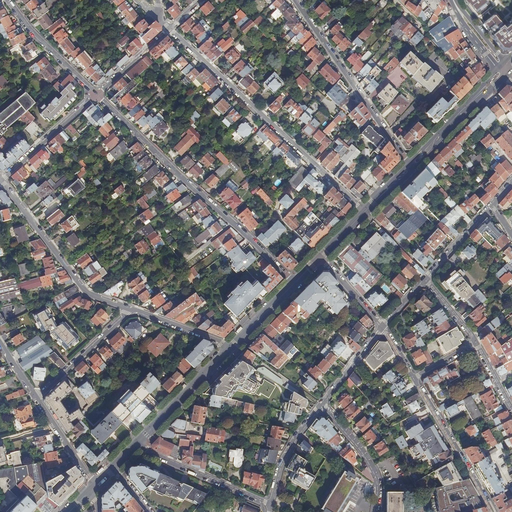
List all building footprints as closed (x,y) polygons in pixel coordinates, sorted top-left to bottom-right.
[(31,0),(25,5),(31,12),(32,12),(33,11),(43,3),(41,0),(31,0)] [(281,0),(276,0),(271,6),(269,7),(271,10),(275,7),(277,9),(284,3),(281,0)] [(398,0),(401,3),(404,6),(408,9),(413,14),(417,8),(408,2),(409,0),(398,0)] [(422,11),(422,9),(418,6),(417,8),(413,14),(418,19),(423,23),(426,19),(427,19),(429,21),(430,20),(433,15),(440,2),(438,0),(421,0),(419,3),(421,4),(424,2),(426,4),(429,8),(425,11),(424,12),(422,11)] [(441,0),(441,1),(440,2),(433,15),(437,17),(441,10),(446,6),(441,0)] [(129,6),(125,1),(117,8),(121,13),(129,6)] [(322,3),(319,1),(312,8),(315,11),(319,15),(318,16),(321,20),(323,19),(330,10),(322,3)] [(33,11),(32,12),(37,19),(45,14),(48,11),(43,5),(44,4),(43,3),(33,11)] [(214,10),(208,3),(200,9),(207,16),(214,10)] [(284,3),(277,9),(271,15),(276,20),(279,17),(282,15),(289,8),(284,3)] [(174,5),(167,11),(174,19),(180,13),(178,11),(179,9),(175,4),(174,5)] [(133,11),(129,6),(121,13),(125,18),(133,11)] [(138,7),(133,11),(125,18),(129,23),(137,16),(135,13),(140,9),(138,7)] [(295,14),(289,8),(282,15),(288,21),(294,16),(295,14)] [(239,17),(235,22),(237,24),(246,16),(241,11),(240,10),(236,14),(239,17)] [(99,12),(96,14),(101,20),(102,20),(104,18),(99,12)] [(329,25),(338,16),(334,12),(326,21),(329,25)] [(45,14),(37,19),(45,30),(47,28),(52,25),(45,14)] [(94,16),(101,25),(104,23),(102,20),(101,20),(96,14),(94,16)] [(0,20),(2,24),(0,24),(0,29),(3,28),(11,24),(9,21),(7,17),(7,16),(0,19),(0,20)] [(142,21),(137,16),(129,23),(133,27),(134,28),(142,21)] [(198,23),(192,16),(181,26),(187,33),(198,23)] [(265,22),(260,16),(253,22),(255,25),(258,28),(265,22)] [(288,21),(289,22),(286,24),(286,25),(291,31),(299,23),(295,19),(296,18),(294,16),(288,21)] [(406,21),(401,16),(393,25),(398,30),(399,29),(406,21)] [(52,25),(47,28),(53,36),(62,29),(66,26),(60,19),(57,21),(52,25)] [(142,21),(134,28),(140,35),(141,33),(145,30),(149,27),(143,20),(142,21)] [(210,28),(203,20),(198,25),(191,31),(195,35),(194,35),(195,36),(194,37),(196,40),(197,39),(198,39),(205,32),(210,28)] [(253,22),(251,20),(233,36),(220,47),(217,49),(207,58),(213,63),(222,54),(220,52),(222,51),(223,53),(232,45),(230,44),(233,41),(234,43),(255,25),(253,22)] [(376,23),(374,20),(351,45),(349,47),(352,50),(356,45),(359,48),(363,43),(360,40),(362,38),(365,41),(371,35),(368,32),(376,23)] [(230,23),(228,21),(221,28),(224,31),(232,23),(231,22),(230,23)] [(411,26),(406,21),(399,29),(405,34),(411,26)] [(141,33),(140,35),(138,36),(140,37),(145,44),(159,31),(159,27),(154,22),(149,27),(145,30),(146,32),(148,29),(149,30),(145,34),(144,33),(143,35),(141,33)] [(302,26),(299,23),(291,31),(296,35),(302,29),(303,28),(301,27),(302,26)] [(435,27),(438,30),(448,42),(448,43),(450,42),(453,46),(455,42),(457,40),(457,39),(461,37),(458,30),(450,34),(441,23),(435,27)] [(11,24),(3,28),(6,34),(16,30),(13,24),(11,24)] [(337,25),(330,32),(335,36),(338,32),(341,29),(337,25)] [(417,32),(411,26),(405,34),(411,39),(417,32)] [(234,29),(233,27),(220,38),(222,40),(217,44),(220,47),(233,36),(230,33),(234,29)] [(16,30),(6,34),(10,41),(13,39),(21,34),(18,28),(16,30)] [(62,29),(53,36),(59,43),(66,38),(67,37),(62,29)] [(304,31),(302,29),(296,35),(295,36),(300,41),(307,33),(305,30),(304,31)] [(395,38),(383,51),(386,54),(403,36),(405,34),(399,29),(398,30),(395,33),(393,36),(395,38)] [(433,34),(435,36),(444,47),(445,48),(448,46),(446,44),(448,42),(438,30),(433,34)] [(309,32),(307,33),(300,41),(299,42),(302,45),(303,44),(304,45),(312,38),(309,32)] [(335,36),(331,39),(338,46),(345,39),(344,39),(338,32),(335,36)] [(423,37),(417,32),(411,39),(417,45),(423,37)] [(210,38),(205,33),(198,39),(196,41),(201,46),(210,38)] [(21,34),(13,39),(16,44),(21,42),(25,39),(22,34),(21,34)] [(118,42),(121,46),(129,40),(126,36),(118,42)] [(434,38),(432,40),(438,47),(440,49),(444,47),(435,36),(433,37),(434,38)] [(66,38),(59,43),(68,55),(70,54),(76,49),(66,38)] [(173,45),(167,38),(149,53),(156,60),(158,58),(161,55),(163,53),(162,52),(164,50),(165,51),(172,46),(173,45)] [(210,38),(201,46),(198,49),(203,54),(212,45),(210,42),(213,40),(210,38)] [(312,38),(304,45),(304,46),(306,48),(305,50),(307,52),(312,47),(312,48),(317,43),(312,38)] [(21,42),(27,52),(23,55),(27,61),(32,58),(32,59),(37,56),(34,52),(37,50),(32,42),(29,43),(26,39),(25,39),(21,42)] [(135,39),(132,41),(139,49),(142,46),(135,39)] [(351,45),(345,39),(338,46),(337,46),(344,52),(349,47),(351,45)] [(131,46),(127,49),(133,55),(139,49),(132,41),(129,44),(131,46)] [(460,49),(461,48),(455,42),(453,46),(452,48),(458,56),(465,52),(471,61),(475,58),(464,41),(460,44),(463,49),(462,49),(462,50),(460,52),(459,50),(460,50),(460,49)] [(448,46),(445,48),(455,60),(459,57),(458,56),(452,48),(448,43),(448,42),(446,44),(448,46)] [(214,48),(212,45),(203,54),(207,58),(217,49),(216,48),(214,48)] [(165,51),(163,53),(161,55),(167,62),(170,60),(171,61),(179,54),(172,46),(165,51)] [(77,48),(76,49),(70,54),(74,59),(81,53),(77,48)] [(239,57),(241,55),(234,48),(232,50),(225,56),(232,64),(239,57)] [(313,61),(320,54),(314,48),(304,59),(308,62),(311,59),(313,61)] [(86,49),(81,53),(74,59),(79,64),(88,56),(87,55),(90,53),(86,49)] [(296,54),(291,50),(287,54),(292,59),(296,54)] [(368,51),(362,58),(354,66),(353,67),(358,72),(364,66),(361,63),(363,60),(364,61),(371,53),(368,51)] [(400,63),(399,63),(413,76),(423,65),(410,52),(403,59),(400,63)] [(459,57),(463,62),(478,80),(484,74),(485,71),(475,58),(471,61),(465,52),(458,56),(459,57)] [(43,57),(44,58),(37,64),(36,63),(32,66),(33,68),(33,69),(36,72),(37,72),(38,73),(42,70),(49,64),(45,59),(46,58),(47,59),(50,56),(47,54),(43,57)] [(325,59),(320,54),(313,61),(307,69),(310,72),(317,64),(319,66),(325,59)] [(354,56),(353,54),(347,60),(354,66),(362,58),(359,55),(357,56),(356,54),(354,56)] [(126,55),(125,56),(114,66),(117,69),(129,58),(126,55)] [(90,59),(88,56),(79,64),(84,70),(93,62),(96,60),(93,57),(90,59)] [(127,85),(121,78),(112,87),(117,93),(109,101),(115,106),(120,101),(128,94),(142,81),(138,76),(152,63),(146,56),(126,75),(131,81),(127,85)] [(180,70),(188,63),(181,57),(174,63),(180,70)] [(394,57),(391,60),(397,65),(399,63),(400,63),(394,57)] [(397,65),(391,60),(384,68),(386,70),(390,65),(394,69),(397,66),(397,65)] [(241,61),(233,68),(238,74),(246,66),(241,61)] [(95,65),(93,62),(84,70),(81,73),(84,75),(86,73),(90,77),(99,68),(96,65),(95,65)] [(465,70),(468,73),(464,77),(472,87),(478,80),(463,62),(460,65),(465,70)] [(51,69),(52,68),(49,64),(42,70),(40,72),(45,77),(44,78),(48,84),(57,76),(51,69)] [(193,69),(189,64),(181,72),(186,76),(193,69)] [(424,64),(423,65),(413,76),(431,92),(442,80),(424,64)] [(327,65),(319,72),(326,79),(333,71),(330,69),(330,68),(327,65)] [(372,70),(366,65),(358,74),(364,79),(366,76),(372,70)] [(251,71),(246,66),(238,74),(243,79),(247,75),(248,74),(249,73),(251,71)] [(99,68),(90,77),(93,80),(91,82),(93,85),(105,74),(99,68)] [(194,69),(193,69),(186,76),(192,81),(198,76),(199,75),(194,69)] [(205,69),(199,75),(198,76),(203,82),(204,82),(211,75),(205,69)] [(302,74),(309,81),(315,75),(312,73),(311,74),(309,73),(310,72),(307,69),(302,74)] [(109,70),(105,74),(93,85),(94,86),(98,86),(106,79),(106,75),(110,75),(112,74),(109,70)] [(335,74),(333,71),(326,79),(332,85),(340,77),(336,74),(335,74)] [(275,73),(265,82),(268,85),(266,86),(274,94),(282,86),(275,79),(278,76),(275,73)] [(295,81),(303,88),(310,81),(309,81),(302,74),(295,81)] [(0,75),(0,86),(2,89),(8,84),(2,75),(0,75)] [(60,84),(58,81),(53,86),(60,93),(61,92),(70,83),(74,79),(70,75),(66,79),(65,78),(63,80),(64,81),(60,84)] [(206,84),(203,86),(211,95),(217,89),(215,86),(219,82),(211,75),(204,82),(206,84)] [(247,75),(243,79),(240,83),(246,89),(247,88),(253,81),(247,75)] [(352,91),(343,77),(325,96),(326,97),(336,106),(337,107),(338,106),(347,96),(352,91)] [(471,87),(463,78),(449,92),(454,97),(458,101),(471,87)] [(255,80),(253,81),(247,88),(253,95),(260,88),(254,83),(256,81),(255,80)] [(373,80),(365,88),(371,93),(379,86),(373,80)] [(41,108),(43,111),(40,114),(45,119),(46,118),(50,121),(56,115),(58,116),(61,113),(62,114),(64,112),(63,111),(66,108),(64,107),(67,104),(69,105),(72,102),(70,101),(76,94),(72,90),(71,89),(74,87),(75,88),(79,84),(78,84),(75,87),(73,85),(70,83),(61,92),(63,95),(62,96),(58,100),(55,98),(47,106),(45,104),(41,108)] [(388,84),(378,95),(381,98),(380,100),(382,103),(380,105),(384,110),(398,94),(392,88),(388,84)] [(506,86),(498,94),(503,99),(507,105),(511,100),(511,103),(508,107),(510,109),(511,111),(511,88),(510,86),(506,86)] [(211,95),(209,97),(215,102),(223,94),(217,89),(211,95)] [(323,93),(319,90),(314,95),(314,97),(316,100),(323,93)] [(156,94),(159,99),(164,96),(161,91),(156,94)] [(133,99),(128,94),(120,101),(125,106),(133,99)] [(401,95),(399,97),(406,103),(408,101),(401,95)] [(357,106),(347,96),(338,106),(340,107),(341,107),(342,107),(347,111),(344,114),(346,115),(347,116),(349,114),(350,114),(357,106)] [(0,137),(7,131),(7,130),(6,129),(27,111),(29,109),(20,97),(10,106),(0,113),(0,122),(1,125),(0,125),(0,137)] [(124,110),(128,113),(134,108),(137,104),(139,102),(135,97),(133,99),(125,106),(127,108),(124,110)] [(279,97),(270,105),(268,107),(274,113),(281,107),(278,104),(282,100),(279,97)] [(401,114),(409,105),(406,103),(399,97),(391,106),(401,114)] [(458,101),(454,97),(447,104),(441,98),(426,113),(436,123),(452,107),(451,107),(454,103),(455,104),(458,101)] [(223,115),(226,112),(228,114),(233,109),(231,107),(222,98),(214,106),(223,115)] [(318,103),(322,107),(333,119),(338,114),(322,98),(318,103)] [(237,99),(232,105),(235,108),(240,102),(237,99)] [(499,103),(506,112),(508,110),(510,109),(508,107),(507,105),(503,99),(499,103)] [(294,102),(291,100),(284,106),(287,109),(286,110),(290,113),(299,104),(295,101),(294,102)] [(270,105),(267,102),(261,108),(264,111),(268,107),(270,105)] [(361,103),(357,106),(350,114),(355,119),(355,118),(356,118),(357,119),(356,119),(355,121),(356,122),(356,121),(361,126),(370,117),(361,103)] [(92,104),(85,111),(89,115),(87,118),(89,120),(92,118),(99,111),(95,107),(92,104)] [(301,106),(299,104),(290,113),(293,117),(294,116),(297,119),(307,108),(305,105),(301,106)] [(496,105),(490,111),(495,117),(496,119),(501,124),(507,118),(496,105)] [(490,111),(486,106),(467,126),(473,133),(480,125),(485,130),(491,124),(489,123),(495,117),(490,111)] [(125,116),(127,118),(130,116),(132,118),(133,117),(138,112),(134,108),(128,113),(125,116)] [(313,112),(309,108),(299,118),(306,125),(312,118),(313,117),(310,115),(313,112)] [(234,122),(240,116),(233,109),(228,114),(227,115),(234,122)] [(141,110),(138,112),(133,117),(137,122),(141,118),(142,117),(146,114),(144,111),(143,112),(141,110)] [(20,118),(28,126),(32,121),(35,118),(27,111),(20,118)] [(103,116),(99,111),(92,118),(96,123),(96,122),(100,119),(103,116)] [(195,111),(189,117),(194,122),(200,116),(195,111)] [(342,112),(334,119),(326,128),(323,131),(326,134),(329,136),(329,135),(327,134),(340,121),(341,122),(343,119),(342,118),(346,115),(344,114),(342,111),(342,112)] [(101,119),(100,119),(96,122),(100,127),(101,127),(106,122),(112,117),(108,113),(101,119)] [(137,122),(140,125),(137,128),(140,130),(145,125),(147,124),(154,117),(151,114),(145,120),(142,117),(141,118),(137,122)] [(234,122),(227,115),(224,118),(228,121),(225,124),(228,127),(231,125),(234,122)] [(155,116),(154,117),(147,124),(150,128),(149,128),(152,131),(160,122),(155,116)] [(189,117),(186,120),(191,125),(191,126),(193,124),(195,122),(194,122),(189,117)] [(312,118),(306,125),(303,129),(310,136),(319,127),(320,126),(312,118)] [(243,140),(254,129),(245,120),(235,131),(237,133),(237,134),(240,137),(241,138),(243,140)] [(161,121),(160,122),(152,131),(146,136),(148,139),(154,134),(158,138),(168,128),(162,121),(161,121)] [(101,127),(100,127),(98,130),(102,134),(105,131),(109,136),(112,134),(114,132),(112,130),(112,129),(106,122),(101,127)] [(400,136),(403,132),(400,129),(394,134),(405,150),(409,150),(411,148),(408,145),(415,138),(418,141),(427,132),(418,123),(417,123),(403,138),(400,136)] [(67,127),(73,135),(76,131),(70,124),(67,127)] [(195,132),(193,129),(196,127),(193,124),(191,126),(191,125),(188,128),(189,130),(186,133),(188,134),(185,138),(184,137),(184,138),(181,141),(180,141),(181,142),(177,145),(177,144),(177,145),(174,148),(173,148),(181,156),(184,152),(185,153),(185,152),(184,152),(188,149),(189,149),(188,148),(191,145),(192,146),(192,145),(195,142),(197,143),(202,138),(198,134),(196,131),(195,132)] [(149,129),(145,125),(140,130),(143,134),(149,129)] [(264,125),(259,130),(268,139),(273,133),(264,125)] [(368,126),(361,134),(377,148),(377,147),(383,140),(368,126)] [(473,133),(467,126),(453,140),(458,145),(473,133)] [(63,131),(68,136),(73,143),(81,136),(76,131),(73,135),(67,127),(63,131)] [(24,130),(19,135),(21,138),(23,139),(26,143),(31,137),(24,130)] [(316,142),(317,140),(319,142),(320,142),(325,136),(318,130),(313,137),(313,138),(316,142)] [(501,136),(511,149),(511,136),(507,131),(501,136)] [(8,139),(11,142),(13,140),(18,135),(15,132),(8,139)] [(273,133),(268,139),(277,147),(282,141),(273,133)] [(488,133),(479,140),(486,148),(486,149),(495,141),(488,133)] [(59,134),(54,139),(60,145),(64,141),(61,138),(62,137),(59,134)] [(116,142),(118,141),(112,134),(109,136),(106,139),(103,142),(109,150),(117,144),(116,142)] [(19,135),(18,135),(13,140),(11,142),(9,144),(11,145),(18,139),(18,140),(19,140),(21,138),(19,135)] [(323,145),(318,150),(321,153),(326,148),(331,142),(325,136),(320,142),(323,145)] [(495,142),(511,162),(511,149),(501,136),(495,142)] [(2,137),(0,139),(0,147),(3,151),(9,144),(2,137)] [(339,145),(334,150),(338,153),(344,146),(348,149),(351,145),(355,141),(352,138),(347,145),(338,138),(335,142),(339,145)] [(385,138),(383,140),(377,147),(381,151),(388,143),(385,138)] [(3,157),(3,155),(1,153),(0,153),(0,170),(4,171),(14,161),(30,147),(26,143),(23,139),(17,144),(14,146),(14,147),(5,155),(5,157),(6,158),(5,159),(3,157)] [(58,150),(56,148),(60,145),(54,139),(49,143),(52,147),(50,149),(54,153),(58,150)] [(453,140),(446,147),(453,155),(461,148),(458,145),(453,140)] [(125,144),(123,141),(109,152),(115,159),(116,160),(128,150),(124,145),(125,144)] [(282,141),(277,147),(272,152),(276,156),(280,151),(284,155),(290,148),(282,141)] [(132,150),(130,152),(131,153),(132,152),(135,156),(142,151),(143,150),(137,142),(129,149),(130,151),(132,149),(132,150)] [(377,161),(380,158),(377,155),(373,160),(379,166),(386,173),(398,162),(398,158),(388,143),(381,151),(380,153),(385,157),(385,158),(384,159),(384,160),(380,164),(377,161)] [(340,160),(344,154),(349,158),(344,163),(340,168),(341,168),(334,176),(338,180),(354,161),(360,153),(351,145),(348,149),(344,146),(338,153),(336,155),(337,155),(325,168),(331,173),(333,171),(331,170),(335,165),(336,165),(338,164),(338,162),(340,160)] [(46,153),(49,156),(49,157),(47,159),(46,158),(42,161),(45,165),(54,157),(45,147),(41,150),(45,154),(46,153)] [(365,149),(363,147),(362,154),(368,159),(370,156),(369,150),(365,149)] [(453,155),(446,147),(439,154),(445,162),(446,163),(447,162),(446,161),(453,155)] [(290,148),(284,155),(296,165),(301,159),(290,148)] [(464,152),(461,148),(453,155),(456,158),(464,152)] [(241,149),(240,150),(249,159),(251,157),(249,155),(244,150),(244,151),(241,149)] [(41,150),(36,155),(42,161),(46,158),(47,159),(49,157),(49,156),(46,153),(45,154),(41,150)] [(131,161),(129,162),(133,167),(138,163),(139,162),(145,156),(146,157),(150,153),(147,151),(143,153),(142,151),(135,156),(132,152),(131,153),(127,157),(131,161)] [(328,153),(326,151),(317,160),(320,162),(328,153)] [(72,152),(70,153),(76,161),(78,159),(72,152)] [(222,161),(224,163),(224,164),(228,161),(219,152),(218,154),(216,155),(222,161)] [(332,153),(331,152),(321,164),(325,168),(337,155),(336,155),(334,153),(333,152),(332,153)] [(139,162),(138,163),(143,170),(151,163),(148,160),(152,156),(150,153),(146,157),(145,156),(139,162)] [(207,167),(214,161),(207,153),(200,160),(207,167)] [(344,154),(340,160),(344,163),(349,158),(344,154)] [(439,154),(434,159),(440,167),(442,165),(444,168),(443,169),(448,175),(450,177),(455,173),(447,164),(446,166),(444,163),(445,162),(439,154)] [(479,154),(476,157),(472,161),(476,166),(484,159),(479,154)] [(34,163),(32,165),(35,169),(39,166),(38,165),(42,161),(36,155),(31,160),(34,163)] [(180,163),(187,170),(194,164),(187,156),(180,163)] [(457,163),(456,164),(460,168),(463,166),(456,158),(454,160),(457,163)] [(224,163),(223,165),(220,167),(225,172),(229,168),(227,166),(228,165),(233,161),(231,159),(229,162),(228,161),(224,164),(224,163)] [(434,159),(431,162),(439,171),(440,172),(445,178),(448,175),(443,169),(440,167),(434,159)] [(81,160),(79,162),(83,167),(87,171),(89,170),(81,160)] [(233,161),(228,165),(235,173),(240,169),(233,161)] [(354,161),(338,180),(345,186),(351,178),(353,177),(351,176),(350,177),(348,175),(357,163),(354,161)] [(511,168),(506,161),(500,165),(509,175),(510,177),(511,175),(511,168)] [(439,171),(431,162),(424,169),(432,177),(439,171)] [(196,178),(203,172),(196,164),(189,171),(186,174),(189,178),(192,174),(196,178)] [(494,171),(496,173),(503,182),(509,175),(500,165),(500,164),(494,171)] [(147,174),(144,176),(148,181),(159,172),(155,166),(146,173),(147,174)] [(379,166),(372,173),(379,181),(386,173),(379,166)] [(22,167),(17,172),(23,178),(27,175),(24,172),(25,171),(22,167)] [(78,179),(76,180),(77,180),(87,171),(83,167),(80,170),(81,172),(76,176),(78,179)] [(220,167),(215,172),(220,177),(225,172),(220,167)] [(309,173),(302,167),(288,183),(289,183),(295,189),(309,173)] [(371,173),(366,168),(360,176),(359,177),(364,181),(371,174),(371,173)] [(312,169),(309,173),(295,189),(295,190),(298,192),(306,183),(310,186),(307,189),(310,191),(313,188),(318,183),(317,182),(315,180),(316,180),(313,177),(316,173),(312,169)] [(432,177),(424,169),(415,179),(420,184),(422,181),(420,179),(423,177),(433,188),(438,184),(433,178),(432,177)] [(65,195),(68,192),(73,197),(90,183),(93,181),(94,180),(87,171),(77,180),(66,190),(62,193),(65,195)] [(161,187),(169,180),(162,171),(154,178),(161,187)] [(20,183),(19,182),(23,178),(17,172),(12,176),(15,180),(13,182),(17,186),(20,183)] [(503,182),(496,173),(489,180),(489,181),(496,189),(503,182)] [(212,175),(211,176),(204,182),(211,188),(218,180),(212,175)] [(352,179),(351,178),(345,186),(349,189),(350,187),(359,177),(360,176),(358,175),(356,177),(356,179),(355,179),(353,178),(352,179)] [(46,181),(38,187),(35,190),(38,194),(40,193),(42,195),(40,196),(44,200),(53,192),(57,189),(68,180),(65,176),(55,184),(50,179),(46,182),(46,181)] [(420,184),(415,179),(406,187),(416,197),(417,198),(420,195),(414,189),(420,184)] [(366,187),(360,181),(353,188),(358,193),(359,194),(360,193),(366,187)] [(489,181),(482,188),(485,192),(491,198),(498,191),(496,189),(489,181)] [(172,182),(165,188),(169,194),(182,184),(179,182),(175,185),(176,186),(175,186),(172,182)] [(317,182),(318,183),(313,188),(320,195),(326,188),(318,182),(317,182)] [(28,190),(24,194),(27,197),(35,190),(38,187),(34,183),(30,186),(27,189),(28,190)] [(182,184),(169,194),(166,196),(168,199),(167,200),(166,201),(168,203),(169,204),(171,202),(171,203),(180,196),(177,193),(179,191),(180,193),(187,189),(182,184)] [(266,202),(267,203),(270,206),(273,202),(265,194),(256,184),(252,188),(256,193),(257,193),(266,202)] [(116,193),(112,196),(115,199),(125,191),(120,185),(118,187),(117,186),(115,187),(116,188),(113,190),(116,193)] [(225,186),(217,194),(225,201),(233,194),(225,186)] [(329,204),(330,203),(334,207),(336,205),(343,198),(332,187),(323,197),(327,201),(326,202),(327,203),(328,202),(329,204)] [(412,205),(412,204),(418,210),(422,213),(426,209),(427,210),(428,209),(422,203),(420,201),(417,198),(416,197),(406,187),(401,193),(412,205)] [(419,191),(424,196),(428,192),(423,187),(419,191)] [(465,189),(467,191),(461,195),(463,197),(470,191),(467,187),(465,189)] [(441,188),(438,191),(446,199),(449,197),(447,195),(441,188)] [(154,189),(145,195),(149,200),(155,195),(157,194),(154,189)] [(7,208),(7,209),(8,209),(9,209),(15,207),(4,192),(0,190),(0,200),(1,200),(4,205),(5,205),(7,208)] [(57,197),(53,192),(44,200),(43,201),(47,206),(57,197)] [(479,198),(478,199),(480,201),(484,206),(491,198),(485,192),(482,195),(482,196),(480,199),(479,198)] [(401,193),(394,200),(411,216),(418,210),(412,204),(412,205),(401,193)] [(233,210),(241,203),(233,194),(225,201),(233,210)] [(285,194),(278,202),(281,205),(283,207),(286,210),(294,202),(285,194)] [(469,199),(466,201),(472,207),(480,201),(478,199),(474,194),(474,195),(469,198),(469,197),(468,198),(469,199)] [(137,201),(144,210),(149,207),(145,202),(148,200),(144,195),(137,201)] [(192,201),(188,195),(174,205),(176,208),(182,205),(183,207),(192,201)] [(441,217),(443,219),(440,221),(440,222),(456,237),(459,234),(454,229),(453,230),(451,227),(451,225),(455,222),(456,223),(457,221),(456,220),(461,215),(463,217),(462,219),(468,224),(471,221),(465,214),(458,207),(449,197),(446,199),(444,201),(452,210),(448,214),(447,213),(446,214),(447,215),(444,218),(442,216),(441,217)] [(306,202),(303,198),(283,219),(294,231),(300,224),(311,212),(313,208),(306,203),(306,202)] [(348,203),(343,198),(336,205),(341,210),(348,203)] [(504,199),(499,205),(503,211),(505,210),(510,204),(504,199)] [(196,212),(193,214),(194,216),(200,212),(200,211),(205,208),(207,207),(199,200),(193,205),(193,206),(192,206),(194,208),(195,207),(196,210),(195,211),(196,212)] [(466,201),(458,207),(465,214),(472,207),(466,201)] [(351,205),(348,203),(341,210),(341,211),(341,212),(343,214),(344,216),(351,209),(351,205)] [(149,208),(138,216),(143,223),(152,216),(151,215),(153,213),(158,210),(154,204),(149,208)] [(395,210),(389,204),(381,213),(384,215),(383,216),(390,222),(390,223),(392,221),(388,217),(395,210)] [(200,211),(200,212),(194,216),(200,223),(202,222),(210,216),(205,208),(200,211)] [(239,212),(237,208),(230,214),(233,217),(239,212)] [(0,212),(2,222),(12,219),(9,209),(8,209),(7,209),(0,211),(0,212)] [(64,216),(58,209),(46,219),(52,225),(64,216)] [(247,209),(238,216),(244,223),(251,217),(252,216),(247,209)] [(322,216),(318,220),(323,224),(322,224),(329,231),(332,228),(328,224),(335,217),(336,216),(338,214),(339,213),(335,209),(325,219),(322,216)] [(411,216),(405,222),(399,228),(397,226),(395,228),(396,228),(398,231),(401,233),(402,235),(406,238),(407,239),(414,232),(427,219),(426,218),(422,213),(418,210),(411,216)] [(184,211),(177,215),(184,224),(190,219),(184,211)] [(311,212),(300,224),(294,231),(302,238),(310,229),(312,231),(306,237),(315,245),(329,231),(322,224),(323,224),(318,220),(315,216),(311,212)] [(376,218),(375,219),(384,228),(389,223),(390,222),(383,216),(384,215),(381,213),(376,218)] [(426,218),(427,219),(433,225),(438,220),(432,213),(426,218)] [(210,216),(202,222),(207,229),(215,223),(210,216)] [(244,223),(243,223),(250,231),(258,224),(251,217),(244,223)] [(335,217),(328,224),(332,228),(339,221),(335,217)] [(71,229),(72,231),(76,227),(79,225),(74,219),(69,224),(67,220),(60,225),(66,233),(71,229)] [(270,228),(265,233),(267,235),(265,237),(264,236),(262,238),(259,236),(257,238),(265,246),(269,242),(270,242),(271,243),(272,243),(280,235),(282,233),(286,229),(277,221),(275,223),(277,225),(274,227),(272,230),(270,228)] [(204,232),(194,240),(198,244),(208,237),(206,234),(209,231),(213,237),(222,230),(216,222),(215,223),(207,229),(204,232)] [(445,234),(447,235),(453,241),(456,237),(440,222),(437,225),(438,226),(445,234)] [(150,227),(148,224),(140,229),(146,237),(147,236),(154,232),(150,227)] [(481,224),(476,230),(481,236),(485,232),(489,236),(494,241),(495,242),(505,233),(499,224),(493,225),(483,225),(481,224)] [(28,240),(24,226),(15,229),(19,243),(28,240)] [(238,234),(231,228),(218,239),(222,245),(232,239),(238,234)] [(398,231),(396,228),(390,234),(393,236),(396,232),(397,232),(398,231)] [(312,231),(310,229),(302,238),(306,243),(308,240),(314,246),(315,245),(306,237),(312,231)] [(446,237),(437,229),(425,242),(433,250),(434,251),(446,237)] [(476,241),(478,243),(483,238),(481,236),(476,230),(470,236),(476,242),(476,241)] [(154,246),(161,241),(154,231),(154,232),(147,236),(150,240),(149,241),(151,244),(152,243),(154,246)] [(380,236),(389,245),(391,243),(394,246),(396,244),(384,232),(380,236)] [(417,234),(414,232),(407,239),(409,241),(410,239),(412,240),(417,234)] [(73,247),(80,242),(73,233),(67,238),(66,239),(73,247)] [(508,237),(505,233),(495,242),(501,249),(509,241),(506,239),(508,237)] [(361,249),(357,253),(367,262),(385,243),(376,234),(368,241),(367,241),(366,242),(365,243),(365,244),(361,249)] [(62,239),(59,235),(53,240),(56,243),(62,239)] [(298,238),(295,235),(289,241),(292,243),(298,238)] [(406,238),(402,235),(396,240),(400,244),(406,238)] [(62,238),(62,239),(56,243),(58,247),(65,242),(62,238)] [(289,246),(295,253),(304,244),(298,238),(292,243),(289,246)] [(40,239),(30,242),(36,251),(43,249),(46,248),(40,239)] [(218,239),(212,243),(217,249),(222,245),(218,239)] [(223,246),(218,250),(223,256),(226,254),(237,246),(232,239),(222,245),(223,246)] [(142,240),(135,245),(142,255),(149,249),(146,245),(147,245),(145,243),(144,243),(142,240)] [(203,249),(211,243),(209,240),(201,246),(203,249)] [(308,240),(306,243),(312,249),(313,247),(314,246),(308,240)] [(419,246),(421,249),(419,251),(422,254),(425,257),(433,250),(425,242),(424,241),(419,246)] [(487,241),(483,245),(488,250),(492,246),(487,241)] [(337,257),(347,267),(355,275),(349,281),(362,296),(370,288),(382,276),(381,275),(367,262),(357,253),(349,245),(337,257)] [(241,252),(237,246),(226,254),(230,260),(241,252)] [(470,249),(467,246),(462,252),(469,260),(475,254),(473,252),(476,250),(472,247),(470,249)] [(287,270),(291,270),(298,263),(294,259),(292,260),(287,255),(292,251),(288,247),(284,251),(276,258),(287,270)] [(511,250),(509,247),(503,253),(506,256),(510,261),(511,258),(511,250)] [(397,252),(400,255),(408,262),(411,259),(400,248),(397,252)] [(36,251),(33,252),(35,261),(42,259),(46,258),(43,249),(36,251)] [(412,256),(423,267),(428,261),(425,257),(422,254),(419,251),(418,250),(415,253),(414,252),(413,254),(412,256)] [(246,256),(241,252),(230,260),(233,263),(231,265),(238,272),(240,270),(243,267),(246,270),(256,259),(250,253),(246,256)] [(86,253),(76,260),(83,270),(84,269),(93,263),(86,253)] [(458,256),(455,253),(449,260),(454,265),(457,261),(455,259),(458,256)] [(46,258),(42,259),(45,270),(54,267),(51,256),(46,258)] [(262,271),(268,278),(260,285),(268,293),(282,278),(263,259),(258,263),(264,270),(262,271)] [(93,263),(84,269),(90,277),(101,269),(96,261),(93,263)] [(19,265),(18,265),(21,276),(29,274),(27,263),(19,265)] [(402,272),(404,274),(402,275),(404,277),(406,279),(408,278),(410,279),(416,273),(415,273),(417,271),(414,268),(412,269),(405,263),(399,269),(402,271),(402,272)] [(413,267),(414,268),(417,271),(422,275),(424,273),(416,264),(413,267)] [(501,269),(495,274),(500,281),(504,285),(510,279),(511,277),(511,275),(509,272),(508,273),(507,272),(511,268),(509,266),(509,265),(507,264),(501,269)] [(46,272),(40,274),(40,277),(50,274),(51,274),(54,273),(64,271),(61,267),(55,269),(54,267),(45,270),(46,272)] [(193,267),(189,270),(194,277),(198,275),(193,267)] [(348,274),(345,277),(349,281),(355,275),(347,267),(345,268),(343,271),(341,272),(343,275),(345,273),(346,272),(348,273),(348,274)] [(454,295),(456,294),(463,303),(465,301),(473,294),(466,285),(461,279),(465,276),(464,274),(457,267),(453,270),(456,273),(444,283),(454,295)] [(103,268),(101,269),(90,277),(87,279),(88,281),(89,280),(90,281),(89,282),(89,281),(86,283),(89,287),(95,282),(101,278),(107,273),(103,268)] [(187,271),(185,272),(193,284),(197,281),(194,277),(189,270),(187,271)] [(55,277),(53,277),(51,278),(52,284),(52,285),(54,285),(58,284),(61,282),(64,281),(65,285),(73,282),(64,271),(54,273),(55,277)] [(135,293),(140,290),(142,293),(147,290),(145,286),(141,281),(145,277),(141,272),(136,275),(138,277),(128,284),(135,293)] [(20,282),(19,283),(17,284),(20,291),(27,289),(42,286),(42,287),(52,284),(51,278),(50,274),(40,277),(26,281),(20,282)] [(198,274),(194,277),(197,281),(199,284),(203,281),(198,274)] [(403,279),(398,275),(390,284),(398,291),(399,291),(406,283),(403,279)] [(0,300),(6,299),(22,295),(20,291),(17,284),(14,278),(3,280),(4,286),(0,287),(0,300)] [(231,312),(236,317),(258,294),(262,299),(264,296),(268,293),(260,285),(257,281),(251,286),(246,281),(239,288),(237,286),(230,292),(232,294),(222,304),(223,305),(225,306),(227,308),(231,312)] [(120,293),(115,285),(103,294),(110,296),(115,292),(117,295),(120,293)] [(63,292),(66,298),(79,291),(75,286),(63,292)] [(147,290),(142,293),(138,296),(142,302),(151,296),(154,293),(150,287),(150,288),(147,290)] [(473,294),(465,301),(473,309),(480,302),(485,298),(478,290),(473,294)] [(374,292),(365,300),(373,308),(377,305),(378,307),(381,305),(381,306),(387,300),(381,293),(379,295),(375,291),(374,292)] [(398,291),(394,295),(399,300),(404,296),(399,291),(398,291)] [(63,292),(53,298),(58,309),(60,307),(69,302),(67,298),(66,298),(63,292)] [(165,302),(168,299),(162,292),(151,300),(154,305),(155,304),(157,307),(165,302)] [(196,293),(183,302),(177,307),(168,314),(165,316),(168,317),(171,319),(186,307),(195,301),(198,306),(202,303),(196,293)] [(73,299),(69,302),(60,307),(62,311),(62,312),(67,317),(79,309),(79,308),(80,306),(88,310),(92,303),(81,299),(80,296),(74,300),(73,299)] [(428,308),(431,304),(423,297),(415,305),(424,312),(425,311),(427,312),(430,310),(428,308)] [(163,307),(162,306),(154,312),(158,314),(164,309),(168,314),(177,307),(173,302),(171,303),(170,302),(163,307)] [(298,307),(292,303),(282,313),(291,321),(295,325),(297,322),(297,320),(294,317),(295,317),(293,316),(296,313),(298,313),(301,315),(300,316),(304,319),(308,315),(305,313),(299,307),(298,307)] [(432,308),(435,311),(441,307),(438,303),(432,308)] [(477,308),(469,314),(474,320),(481,314),(485,310),(481,305),(477,308)] [(66,350),(80,338),(66,322),(57,327),(47,307),(33,315),(43,333),(49,329),(51,332),(50,333),(66,350)] [(105,320),(108,317),(101,309),(98,313),(95,316),(91,319),(97,326),(100,322),(101,324),(105,320)] [(183,315),(183,314),(175,320),(184,324),(197,314),(194,309),(188,313),(187,311),(183,315)] [(207,318),(206,319),(207,320),(209,319),(217,313),(213,309),(207,315),(207,316),(206,317),(207,318)] [(431,315),(437,326),(445,321),(447,320),(441,309),(431,315)] [(399,316),(403,323),(407,321),(402,312),(399,316)] [(282,313),(277,318),(286,327),(291,321),(282,313)] [(474,322),(478,327),(474,331),(476,334),(480,330),(482,329),(479,325),(485,320),(481,314),(474,320),(475,322),(474,322)] [(199,315),(193,320),(198,327),(205,322),(199,315)] [(359,321),(362,324),(361,325),(366,330),(368,331),(375,325),(366,315),(359,321)] [(277,318),(270,325),(277,332),(280,334),(285,328),(287,329),(288,328),(286,327),(277,318)] [(207,320),(205,322),(198,327),(197,328),(198,328),(197,328),(206,331),(213,325),(209,321),(210,320),(209,319),(207,320)] [(494,319),(482,329),(480,330),(482,332),(481,333),(482,335),(478,337),(480,341),(491,332),(498,326),(496,324),(497,323),(494,319)] [(221,328),(213,325),(206,331),(214,334),(224,338),(235,327),(228,320),(221,328)] [(415,326),(421,337),(429,332),(422,321),(415,326)] [(445,321),(437,326),(434,329),(436,332),(438,335),(442,333),(450,328),(445,321)] [(358,322),(352,329),(361,336),(366,330),(361,325),(358,322)] [(129,324),(123,330),(134,341),(138,337),(145,330),(142,327),(140,324),(139,325),(138,326),(135,325),(135,324),(134,324),(133,324),(132,324),(131,325),(130,325),(129,324)] [(277,332),(270,325),(262,334),(269,341),(277,332)] [(459,332),(458,333),(455,328),(437,338),(445,352),(460,344),(458,341),(463,338),(459,332)] [(361,336),(352,329),(347,336),(351,339),(356,343),(361,336)] [(491,332),(480,341),(483,347),(488,356),(500,347),(493,338),(491,336),(493,335),(491,332)] [(125,348),(122,344),(126,341),(119,333),(115,337),(111,340),(109,342),(119,354),(125,348)] [(415,344),(416,346),(405,353),(407,356),(422,347),(417,340),(416,340),(412,333),(403,338),(408,348),(415,344)] [(16,346),(24,341),(19,334),(12,338),(16,346)] [(169,343),(160,334),(147,347),(156,356),(169,343)] [(262,342),(277,355),(270,363),(277,369),(288,357),(269,341),(262,334),(248,348),(266,361),(268,359),(258,353),(263,347),(260,345),(262,342)] [(16,349),(23,361),(19,364),(24,372),(41,361),(50,356),(55,353),(38,335),(34,338),(16,349)] [(511,337),(511,360),(508,362),(495,369),(501,380),(506,377),(505,374),(507,373),(507,372),(511,369),(511,337)] [(505,343),(500,347),(508,362),(511,360),(511,337),(509,339),(505,343)] [(350,347),(349,348),(355,353),(360,347),(356,343),(351,339),(349,342),(352,345),(350,346),(350,347)] [(191,366),(194,368),(204,358),(212,350),(211,344),(202,341),(194,349),(194,350),(185,359),(191,366)] [(324,349),(337,359),(347,347),(339,341),(334,347),(331,345),(330,346),(328,345),(324,349)] [(382,341),(378,341),(364,359),(374,370),(382,363),(386,360),(388,361),(394,355),(390,348),(388,350),(385,347),(388,344),(387,341),(382,341)] [(99,351),(106,359),(112,353),(105,345),(101,349),(102,349),(99,351)] [(500,347),(488,356),(495,369),(508,362),(500,347)] [(321,353),(326,357),(324,359),(331,366),(332,366),(337,359),(324,349),(321,353)] [(245,351),(246,352),(241,359),(240,361),(248,366),(249,366),(255,356),(246,350),(246,351),(245,351)] [(418,365),(424,361),(427,366),(434,362),(427,350),(422,353),(420,350),(412,355),(418,365)] [(59,366),(61,368),(65,364),(55,353),(50,356),(56,363),(56,364),(58,366),(59,366)] [(90,360),(92,362),(94,365),(91,368),(94,370),(98,375),(98,373),(100,371),(101,371),(102,371),(104,370),(103,369),(106,366),(96,354),(92,358),(90,360)] [(176,366),(184,374),(191,366),(184,358),(176,366)] [(243,373),(244,372),(249,375),(254,368),(249,366),(248,366),(240,361),(237,359),(230,365),(243,373)] [(324,359),(316,367),(322,372),(324,374),(331,366),(324,359)] [(83,373),(86,376),(91,370),(83,361),(75,369),(81,375),(83,373)] [(308,374),(315,380),(322,372),(316,367),(315,366),(308,374)] [(424,379),(423,383),(424,384),(430,381),(433,386),(442,380),(441,378),(446,376),(450,382),(454,380),(459,377),(454,369),(448,372),(445,366),(424,379)] [(257,370),(261,373),(282,385),(283,383),(281,380),(264,367),(258,368),(257,370)] [(45,373),(44,373),(45,369),(34,368),(33,372),(34,372),(34,379),(34,380),(35,380),(35,381),(36,381),(38,381),(39,382),(40,382),(41,382),(42,381),(43,380),(44,376),(45,373)] [(224,381),(218,378),(209,387),(210,387),(210,388),(214,389),(212,396),(230,400),(236,390),(240,391),(255,395),(255,394),(259,396),(260,393),(269,398),(276,386),(264,379),(263,381),(264,381),(261,385),(258,383),(258,384),(255,382),(255,381),(252,380),(249,379),(248,378),(244,375),(243,376),(241,374),(240,375),(239,374),(236,374),(227,368),(222,374),(223,374),(222,376),(222,377),(225,379),(224,381)] [(385,380),(387,379),(390,383),(392,386),(399,380),(397,378),(391,370),(382,377),(385,380)] [(170,378),(162,386),(169,393),(184,378),(178,372),(173,377),(172,376),(170,378)] [(354,372),(349,378),(354,384),(355,383),(357,385),(362,381),(359,378),(354,372)] [(143,380),(144,381),(140,385),(149,394),(153,391),(152,390),(156,387),(160,383),(149,373),(143,379),(144,380),(143,380)] [(302,385),(310,391),(317,384),(306,374),(303,376),(307,380),(302,385)] [(330,374),(327,377),(333,382),(336,378),(330,374)] [(61,427),(66,434),(71,429),(73,427),(70,422),(72,421),(73,423),(75,425),(80,421),(81,420),(82,419),(84,418),(78,409),(69,415),(59,401),(62,398),(71,390),(75,387),(66,377),(60,383),(45,397),(44,401),(48,407),(61,427)] [(345,383),(350,388),(354,384),(349,378),(345,383)] [(489,378),(482,382),(485,388),(486,388),(492,385),(489,378)] [(365,379),(362,382),(367,388),(371,386),(365,379)] [(392,386),(391,386),(389,388),(391,391),(392,389),(393,390),(392,391),(397,397),(401,394),(407,391),(413,386),(411,383),(406,386),(401,379),(400,379),(399,380),(392,386)] [(84,409),(83,411),(87,415),(100,402),(102,400),(96,392),(95,392),(87,382),(78,389),(85,399),(84,400),(88,405),(84,409)] [(288,384),(285,387),(293,392),(297,394),(298,391),(288,384)] [(18,392),(6,396),(7,400),(25,394),(23,389),(18,390),(18,392)] [(490,391),(480,396),(484,404),(494,399),(490,391)] [(284,407),(285,408),(285,412),(296,414),(300,416),(302,411),(297,410),(297,407),(300,407),(302,407),(305,408),(307,400),(297,394),(293,392),(291,401),(289,401),(288,403),(285,402),(284,407)] [(417,393),(405,400),(408,405),(415,400),(420,397),(417,393)] [(341,405),(344,408),(344,407),(351,401),(352,401),(345,394),(337,401),(341,405)] [(219,408),(221,403),(237,407),(237,405),(238,402),(230,400),(212,396),(210,396),(208,406),(219,408)] [(471,396),(470,396),(447,409),(445,409),(449,417),(459,411),(457,408),(465,404),(466,405),(464,406),(472,421),(481,415),(477,408),(471,396)] [(488,411),(498,406),(494,399),(484,404),(488,411)] [(411,414),(418,409),(419,412),(420,412),(420,413),(427,409),(425,405),(420,408),(415,400),(408,405),(409,406),(407,407),(411,414)] [(369,401),(363,405),(367,410),(373,405),(370,402),(369,401)] [(247,413),(252,414),(254,405),(245,403),(243,412),(244,412),(244,413),(244,414),(246,414),(247,413)] [(354,406),(353,407),(351,404),(345,409),(344,411),(348,415),(347,416),(351,420),(360,412),(354,406)] [(384,414),(382,415),(385,419),(393,414),(387,404),(382,407),(383,409),(380,411),(381,413),(383,412),(384,414)] [(438,407),(441,412),(445,409),(447,409),(445,404),(438,407)] [(30,413),(28,414),(26,406),(15,409),(18,419),(19,419),(22,428),(32,425),(32,427),(33,427),(35,427),(36,425),(35,424),(34,423),(33,423),(30,413)] [(207,408),(194,406),(190,422),(192,423),(203,425),(203,424),(206,425),(207,421),(204,421),(207,408)] [(104,412),(107,416),(93,430),(92,430),(91,430),(91,433),(91,434),(91,435),(96,441),(99,443),(100,444),(121,423),(107,409),(104,412)] [(498,417),(493,420),(497,427),(501,424),(501,425),(511,419),(506,411),(498,416),(498,417)] [(283,420),(294,423),(296,414),(285,412),(283,420)] [(364,418),(356,425),(362,432),(370,425),(370,424),(374,421),(370,418),(367,421),(364,418)] [(309,428),(318,435),(326,443),(336,435),(337,434),(332,428),(334,426),(328,419),(326,421),(323,423),(321,423),(319,421),(316,419),(309,428)] [(498,431),(503,428),(504,431),(506,435),(508,438),(511,436),(511,421),(511,419),(501,425),(501,424),(497,427),(496,427),(498,431)] [(81,420),(80,421),(87,430),(88,429),(81,420)] [(189,422),(177,420),(170,427),(179,430),(184,431),(185,429),(185,428),(188,429),(189,422)] [(75,425),(73,427),(71,429),(74,432),(73,433),(77,437),(84,430),(85,432),(87,430),(80,421),(75,425)] [(392,426),(393,428),(395,432),(399,437),(401,436),(400,433),(402,432),(395,424),(392,426)] [(472,425),(465,429),(471,439),(478,435),(477,432),(479,431),(474,425),(472,426),(472,425)] [(270,435),(273,435),(272,438),(280,440),(282,433),(282,434),(284,428),(272,426),(270,435)] [(205,440),(217,442),(219,430),(207,428),(205,440)] [(482,433),(488,444),(489,447),(492,447),(497,444),(495,440),(490,430),(489,429),(482,433)] [(175,434),(167,430),(160,437),(168,438),(179,439),(184,440),(184,436),(176,434),(176,435),(176,437),(174,437),(175,434)] [(223,443),(225,431),(219,430),(217,442),(223,443)] [(369,444),(376,438),(374,436),(369,430),(362,436),(366,440),(369,444)] [(50,434),(35,438),(36,444),(37,447),(43,446),(52,444),(50,434)] [(326,443),(331,447),(342,456),(349,449),(353,447),(349,443),(346,446),(347,447),(343,450),(339,446),(337,447),(336,446),(342,441),(336,435),(326,443)] [(399,437),(395,440),(400,450),(408,446),(402,435),(401,436),(399,437)] [(438,451),(430,436),(418,443),(427,458),(438,451)] [(152,449),(157,451),(177,460),(179,447),(177,447),(163,440),(160,437),(152,445),(152,449)] [(268,446),(270,447),(269,450),(277,451),(279,451),(280,440),(272,438),(268,437),(267,446),(268,446)] [(384,445),(387,443),(384,439),(373,446),(379,456),(387,450),(384,445)] [(9,465),(13,464),(14,467),(22,466),(18,451),(10,453),(10,454),(6,455),(5,452),(3,448),(4,448),(2,440),(0,440),(0,465),(6,464),(5,462),(7,461),(9,465)] [(304,441),(299,446),(309,455),(313,449),(304,441)] [(82,443),(76,449),(78,454),(80,452),(84,456),(90,451),(82,443)] [(497,444),(500,449),(506,459),(508,457),(500,443),(497,444)] [(52,444),(43,446),(44,454),(53,452),(52,444)] [(190,451),(183,450),(182,461),(191,465),(192,456),(193,447),(190,447),(190,451)] [(470,447),(463,449),(472,465),(474,464),(486,457),(483,452),(482,452),(480,453),(479,452),(478,453),(477,452),(479,451),(477,447),(470,447)] [(452,452),(450,448),(432,459),(434,462),(435,462),(436,464),(441,461),(442,464),(452,458),(449,454),(452,452)] [(109,454),(104,449),(96,457),(98,459),(101,462),(109,454)] [(269,450),(261,449),(258,463),(264,465),(266,465),(267,462),(275,464),(277,459),(275,458),(277,451),(269,450)] [(349,449),(342,456),(352,465),(356,461),(353,458),(355,456),(354,455),(355,454),(354,452),(353,452),(352,453),(349,449)] [(239,466),(240,465),(241,460),(241,456),(242,450),(237,450),(236,452),(230,451),(229,463),(234,463),(234,465),(234,466),(235,466),(236,467),(237,467),(238,467),(239,466)] [(53,452),(44,454),(46,462),(57,459),(55,451),(53,452)] [(87,461),(91,466),(98,459),(96,457),(90,451),(84,456),(88,460),(87,461)] [(292,472),(288,479),(307,490),(314,477),(303,471),(304,470),(303,469),(307,462),(306,461),(295,454),(287,469),(292,472)] [(202,457),(192,456),(191,465),(205,471),(206,461),(202,461),(202,457)] [(474,464),(484,480),(494,497),(502,492),(505,491),(506,490),(506,489),(505,489),(502,484),(503,482),(501,477),(499,479),(493,468),(494,467),(492,462),(490,463),(486,457),(474,464)] [(46,462),(42,463),(43,469),(47,468),(66,465),(65,458),(57,459),(46,462)] [(450,462),(435,471),(443,485),(461,481),(450,462)] [(14,467),(17,486),(22,491),(27,496),(37,506),(43,511),(52,511),(58,506),(48,498),(46,483),(43,469),(42,463),(22,466),(14,467)] [(133,466),(132,467),(129,470),(128,477),(128,478),(140,492),(149,485),(153,487),(152,490),(164,495),(165,493),(170,495),(171,496),(175,498),(176,498),(182,500),(183,500),(185,498),(193,488),(177,481),(153,470),(142,465),(133,466)] [(62,476),(65,474),(64,473),(46,483),(48,498),(58,506),(72,491),(82,481),(83,478),(75,466),(66,472),(69,476),(65,480),(66,481),(65,481),(66,481),(57,491),(58,491),(54,495),(52,492),(51,488),(59,480),(60,481),(63,478),(63,477),(62,476)] [(0,478),(4,478),(7,477),(10,480),(7,483),(10,486),(8,488),(17,497),(22,491),(17,486),(14,467),(0,469),(0,478)] [(256,472),(244,469),(243,483),(249,485),(254,486),(253,487),(259,489),(261,481),(263,482),(264,477),(256,475),(256,474),(255,474),(256,472)] [(340,478),(337,476),(323,502),(326,504),(328,505),(325,511),(324,511),(335,511),(337,510),(339,511),(340,511),(342,511),(357,487),(354,486),(351,484),(355,478),(356,476),(347,471),(346,473),(343,479),(340,478)] [(443,485),(435,488),(437,498),(438,503),(437,503),(438,508),(437,508),(438,511),(459,511),(456,506),(470,502),(472,502),(474,501),(472,498),(474,496),(477,495),(468,479),(461,481),(443,485)] [(119,481),(115,481),(109,487),(102,495),(101,496),(100,497),(100,499),(101,509),(114,508),(113,506),(113,505),(112,501),(116,498),(117,498),(118,498),(119,498),(119,499),(119,500),(123,504),(132,497),(119,481)] [(496,507),(498,511),(511,511),(511,487),(510,488),(511,493),(511,498),(503,503),(501,501),(505,499),(502,492),(494,497),(492,498),(496,507)] [(199,505),(207,494),(193,488),(185,498),(193,502),(194,501),(199,505)] [(402,511),(402,509),(402,493),(387,493),(386,511),(402,511)] [(31,511),(37,506),(27,496),(12,511),(10,511),(31,511)] [(472,502),(470,502),(475,509),(477,509),(481,507),(474,496),(472,498),(474,501),(472,502)] [(125,511),(127,509),(129,511),(141,511),(142,511),(143,511),(132,497),(123,504),(126,508),(124,509),(125,511)]
